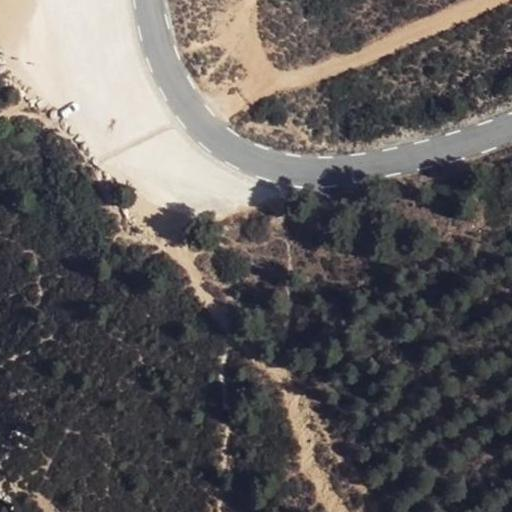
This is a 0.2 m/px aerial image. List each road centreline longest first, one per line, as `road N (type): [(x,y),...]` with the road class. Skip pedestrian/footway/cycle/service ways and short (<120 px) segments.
road 1 (tertiary): [(146,0),(190,117),(247,161),(291,176),(355,172),(511,127)]
road 2 (track): [(490,0),(343,66),(263,87),(204,132)]
